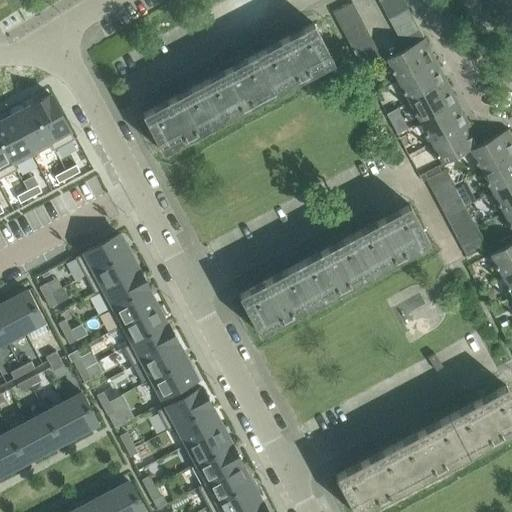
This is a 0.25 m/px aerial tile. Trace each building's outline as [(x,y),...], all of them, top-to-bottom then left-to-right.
[(384,12),(403,2),(401,0),(383,0),(379,2),(384,12)] [(389,21),(408,11),(403,2),(384,12),(389,21)] [(357,13),(352,4),(333,14),(338,23),(357,13)] [(394,31),(413,21),(408,11),(389,21),(394,31)] [(343,33),(362,23),(357,13),(338,23),(343,33)] [(399,40),(418,30),(413,21),(394,31),(399,40)] [(367,32),(362,23),(343,33),(348,42),(367,32)] [(160,145),(339,68),(321,27),(142,104),(160,145)] [(423,40),(418,30),(399,40),(404,50),(423,40)] [(353,52),(372,42),(367,32),(348,42),(353,52)] [(397,81),(437,60),(426,39),(423,40),(404,50),(386,59),(397,81)] [(358,61),(377,51),(372,42),(353,52),(358,61)] [(382,61),(377,51),(358,61),(363,71),(382,61)] [(409,103),(448,81),(437,60),(397,81),(409,103)] [(419,123),(459,102),(448,81),(409,103),(419,123)] [(51,95),(31,106),(55,150),(75,139),(51,95)] [(431,145),(470,123),(459,102),(419,123),(431,145)] [(31,106),(12,116),(33,156),(52,146),(54,150),(55,150),(31,106)] [(12,116),(0,121),(0,139),(16,170),(17,170),(15,165),(33,156),(12,116)] [(481,144),(474,130),(470,123),(431,145),(441,165),(469,150),(481,144)] [(511,155),(511,136),(508,130),(481,144),(469,150),(481,172),(511,155)] [(0,139),(0,178),(16,170),(0,139)] [(511,182),(511,155),(481,172),(492,193),(511,182)] [(75,165),(65,170),(69,177),(79,172),(75,165)] [(65,170),(54,176),(58,183),(69,177),(65,170)] [(430,190),(450,180),(445,170),(425,181),(430,190)] [(435,200),(455,189),(450,180),(430,190),(435,200)] [(511,209),(511,182),(492,193),(503,214),(511,209)] [(37,185),(27,190),(31,197),(41,192),(37,185)] [(440,209),(460,199),(455,189),(435,200),(440,209)] [(27,190),(17,196),(20,203),(31,197),(27,190)] [(445,219),(465,209),(460,199),(440,209),(445,219)] [(430,243),(409,204),(352,235),(373,274),(430,243)] [(450,228),(470,218),(465,209),(445,219),(450,228)] [(511,209),(503,214),(511,231),(511,209)] [(455,238),(475,228),(470,218),(450,228),(455,238)] [(460,248),(480,237),(475,228),(455,238),(460,248)] [(85,276),(129,252),(119,233),(75,257),(85,276)] [(373,274),(352,235),(295,265),(316,304),(373,274)] [(465,257),(485,247),(480,237),(460,248),(465,257)] [(501,275),(511,269),(511,242),(490,254),(501,275)] [(95,293),(139,270),(129,252),(85,276),(95,293)] [(316,304),(295,265),(238,295),(259,334),(316,304)] [(511,295),(511,269),(501,275),(511,295)] [(139,270),(95,293),(95,294),(100,292),(109,309),(148,288),(139,270)] [(44,297),(51,294),(46,283),(39,287),(44,297)] [(118,327),(158,306),(148,288),(109,309),(118,327)] [(7,301),(24,332),(44,322),(27,290),(7,301)] [(51,294),(44,297),(50,308),(57,304),(51,294)] [(24,332),(7,301),(0,304),(0,327),(7,341),(24,332)] [(124,348),(168,324),(158,306),(118,327),(127,345),(123,347),(124,348)] [(63,333),(70,330),(65,319),(58,323),(63,333)] [(133,365),(177,342),(168,324),(124,348),(133,365)] [(70,330),(63,333),(69,344),(76,340),(70,330)] [(151,379),(187,360),(177,342),(133,365),(134,366),(142,362),(151,379)] [(48,361),(49,364),(60,358),(56,351),(45,357),(48,361)] [(78,372),(85,368),(80,357),(73,361),(78,372)] [(49,364),(51,367),(53,371),(63,365),(60,358),(49,364)] [(187,360),(151,379),(161,398),(197,379),(187,360)] [(21,367),(24,374),(35,368),(31,361),(21,367)] [(14,379),(24,374),(21,367),(10,372),(14,379)] [(85,368),(78,372),(84,382),(91,378),(85,368)] [(31,386),(41,380),(38,373),(27,379),(31,386)] [(31,386),(27,379),(17,384),(20,391),(31,386)] [(511,432),(511,397),(506,386),(449,416),(469,455),(511,432)] [(167,430),(211,407),(201,387),(157,410),(167,430)] [(109,402),(103,391),(96,395),(102,405),(109,402)] [(61,402),(78,434),(98,423),(81,392),(61,402)] [(45,411),(61,443),(78,434),(61,402),(45,411)] [(109,402),(102,405),(107,416),(114,412),(109,402)] [(186,445),(222,426),(211,407),(167,430),(168,431),(176,427),(186,445)] [(26,421),(43,452),(61,443),(45,411),(26,421)] [(469,455),(449,416),(392,446),(412,485),(469,455)] [(43,452),(26,421),(9,431),(25,462),(43,452)] [(192,466),(232,445),(222,426),(186,445),(196,463),(192,465),(192,466)] [(0,435),(0,457),(7,471),(25,462),(9,431),(0,435)] [(125,446),(132,442),(126,432),(119,436),(125,446)] [(132,442),(125,446),(130,456),(137,453),(135,447),(132,442)] [(198,487),(242,464),(232,445),(192,466),(202,484),(198,486),(198,487)] [(361,511),(412,485),(392,446),(335,476),(353,511),(361,511)] [(208,506),(252,483),(242,464),(198,487),(208,506)] [(147,490),(154,486),(148,476),(141,480),(147,490)] [(109,492),(119,511),(145,511),(129,481),(109,492)] [(211,511),(242,511),(262,502),(252,483),(208,506),(211,511)] [(154,486),(147,490),(153,500),(160,497),(154,486)] [(119,511),(109,492),(92,501),(98,511),(119,511)] [(74,511),(98,511),(92,501),(74,511)] [(268,511),(262,502),(242,511),(268,511)]
